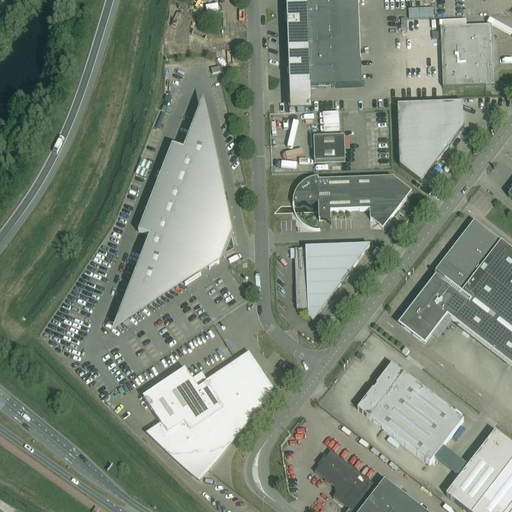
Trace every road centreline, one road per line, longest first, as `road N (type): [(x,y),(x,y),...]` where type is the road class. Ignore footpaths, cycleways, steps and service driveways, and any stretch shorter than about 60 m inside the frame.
road 1 (unknown): [(248,256),(130,330),(106,337),(96,322),(192,90),(202,91),(241,225)]
road 2 (residential): [(320,371),(270,328),(263,304),(252,0)]
road 3 (unclassified): [(320,371),(511,124)]
road 4 (motorway): [(0,239),(65,132),(110,0)]
road 5 (unknown): [(295,404),(444,511)]
road 6 (tertiary): [(144,511),(0,401)]
road 7 (residential): [(290,511),(257,484),(254,467),(320,371)]
road 8 (unknown): [(285,92),(366,80),(373,0)]
road 9 (tertiary): [(0,430),(113,511)]
